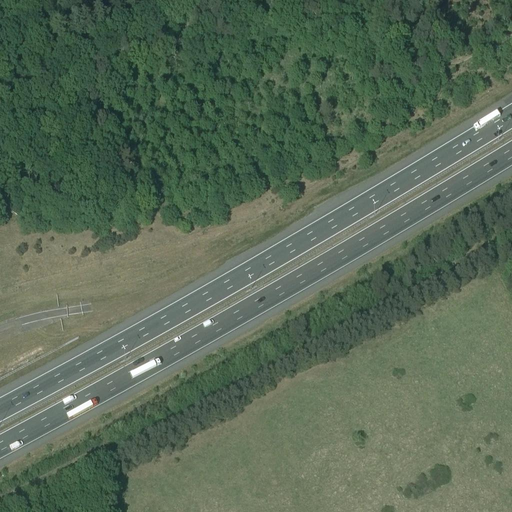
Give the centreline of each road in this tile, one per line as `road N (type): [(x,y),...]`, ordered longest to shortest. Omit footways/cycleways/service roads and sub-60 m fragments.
road 1 (motorway): [(511,112),(344,218),(0,410)]
road 2 (motorway): [(0,448),(511,155)]
